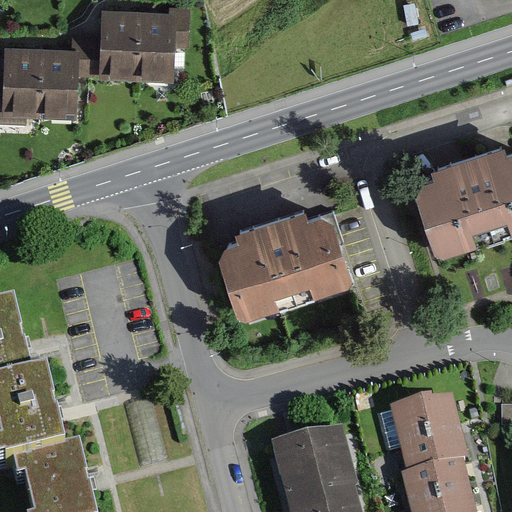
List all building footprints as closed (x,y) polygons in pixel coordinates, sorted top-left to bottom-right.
[(139,10),(106,9),(105,72),(137,72),(139,10)] [(171,11),(139,10),(137,72),(170,73),(171,11)] [(43,48),(9,47),(7,109),(41,110),(43,48)] [(77,49),(43,48),(41,110),(75,110),(77,49)] [(443,249),(511,223),(511,145),(509,138),(415,171),(443,249)] [(241,313),(335,279),(310,208),(216,241),(241,313)] [(0,398),(32,391),(13,316),(0,319),(0,398)] [(32,391),(0,398),(0,443),(8,474),(26,469),(63,460),(45,387),(32,391)] [(403,444),(458,430),(450,399),(395,413),(403,444)] [(458,430),(403,444),(411,473),(459,461),(466,459),(458,430)] [(352,511),(333,438),(269,455),(283,511),(352,511)] [(63,460),(26,469),(36,511),(96,511),(82,455),(63,460)] [(404,475),(412,506),(467,492),(459,461),(411,473),(404,475)] [(471,511),(467,492),(412,506),(413,511),(471,511)]
